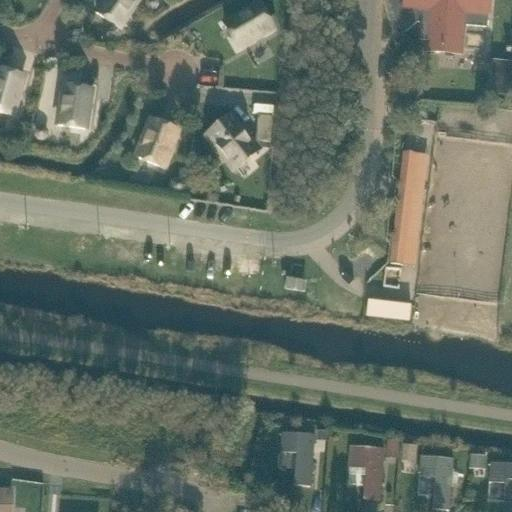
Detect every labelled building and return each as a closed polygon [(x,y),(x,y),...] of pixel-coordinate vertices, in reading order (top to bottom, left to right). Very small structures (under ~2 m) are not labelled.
[(119,30),(139,0),(105,0),(96,14),(119,30)] [(389,0),(389,5),(391,14),(395,22),(404,18),(411,28),(403,34),(403,35),(416,24),(416,23),(420,24),(419,41),(428,42),(427,51),(460,54),(460,49),(461,34),(456,33),(457,14),(462,14),(461,26),(462,26),(486,29),(488,0),(389,0)] [(238,50),(273,30),(259,6),(224,26),(238,50)] [(329,31),(330,21),(320,20),(319,30),(329,31)] [(0,114),(12,117),(23,79),(0,72),(0,114)] [(85,131),(91,92),(63,88),(57,127),(85,131)] [(258,118),(256,134),(270,136),(272,119),(258,118)] [(243,127),(237,131),(228,119),(207,136),(217,147),(215,149),(226,162),(228,161),(236,171),(256,154),(248,144),(249,143),(246,139),(250,135),(243,127)] [(162,170),(177,132),(151,122),(136,159),(162,170)] [(309,489),(314,437),(282,434),(280,454),(296,455),(293,487),(309,489)] [(387,442),(386,456),(397,456),(398,443),(387,442)] [(403,447),(402,459),(414,460),(415,448),(403,447)] [(379,503),(383,451),(351,449),(349,468),(365,469),(362,501),(379,503)] [(472,457),(471,470),(484,471),(485,458),(472,457)] [(442,511),(448,511),(452,461),(420,458),(419,478),(435,479),(432,511),(442,511)] [(511,511),(511,466),(490,464),(488,484),(505,485),(502,511),(511,511)] [(0,511),(10,511),(11,492),(10,492),(0,491),(0,511)]
